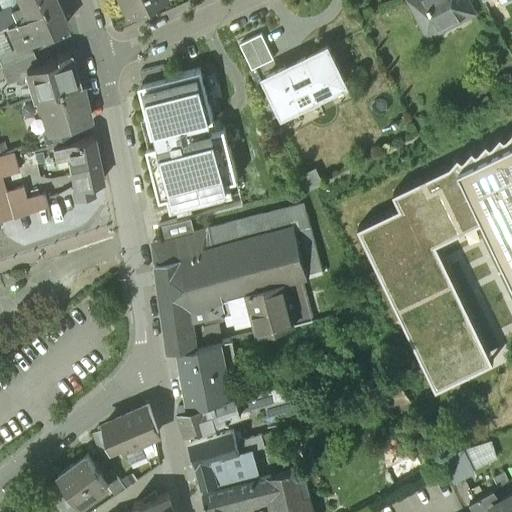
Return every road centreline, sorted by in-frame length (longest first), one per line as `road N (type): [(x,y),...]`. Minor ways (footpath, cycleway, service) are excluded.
road 1 (residential): [(151,355),(104,68)]
road 2 (residential): [(151,355),(0,488)]
road 3 (residential): [(191,511),(151,355)]
road 4 (residential): [(104,68),(249,0)]
